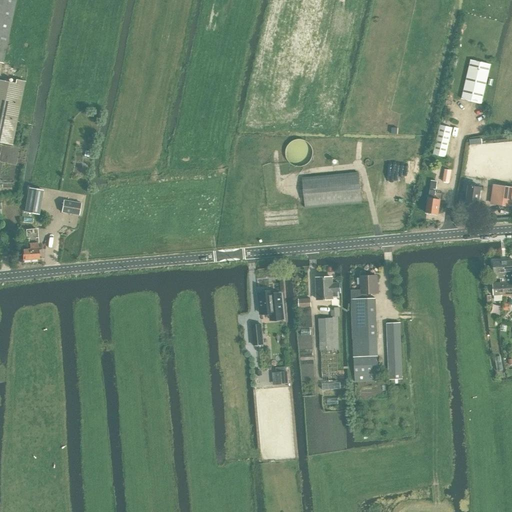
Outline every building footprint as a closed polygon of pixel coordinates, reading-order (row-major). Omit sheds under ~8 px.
[(0,0),(0,63),(3,64),(15,0),(0,0)] [(481,104),(491,65),(471,61),(462,99),(481,104)] [(0,142),(12,145),(25,81),(16,80),(15,83),(1,81),(0,85),(0,142)] [(440,125),(433,155),(445,157),(452,128),(440,125)] [(298,167),(300,167),(302,167),(303,167),(304,166),(306,166),(306,165),(308,164),(309,163),(310,162),(311,161),(311,160),(312,159),(312,158),(313,157),(313,156),(313,155),(313,153),(313,152),(313,150),(312,149),(312,148),(311,147),(311,146),(310,145),(309,144),(307,142),(306,142),(305,141),(303,140),(301,140),(300,140),(298,140),(296,140),(295,140),(293,141),(292,142),(290,143),(289,144),(288,146),(287,148),(286,149),(286,150),(286,151),(286,152),(285,153),(285,154),(285,155),(286,155),(286,156),(286,157),(286,158),(287,159),(287,160),(288,162),(289,163),(291,164),(292,165),(293,166),(294,166),(296,167),(297,167),(298,167)] [(305,208),(361,203),(358,173),(302,178),(305,208)] [(492,205),(511,207),(511,187),(495,185),(492,205)] [(479,207),(482,188),(468,186),(466,205),(479,207)] [(29,188),(24,213),(39,215),(43,190),(29,188)] [(428,198),(426,213),(430,214),(431,215),(435,215),(436,215),(438,215),(440,200),(435,199),(436,191),(430,190),(429,198),(428,198)] [(79,216),(81,203),(63,200),(61,213),(79,216)] [(39,259),(37,230),(26,230),(27,238),(29,238),(30,249),(22,250),(23,260),(39,259)] [(506,282),(504,262),(493,263),(495,279),(500,278),(500,282),(493,283),(494,296),(501,295),(502,296),(506,296),(505,283),(506,282)] [(367,299),(367,294),(377,293),(377,276),(361,277),(361,290),(351,290),(351,299),(367,299)] [(331,283),(331,277),(317,278),(318,300),(333,299),(333,297),(338,297),(338,294),(341,294),(341,283),(331,283)] [(269,293),(259,294),(261,313),(270,313),(270,315),(283,314),(282,295),(275,295),(275,293),(269,293)] [(300,328),(312,327),(311,307),(311,299),(298,300),(300,328)] [(378,355),(376,299),(351,299),(354,357),(355,382),(380,381),(378,355)] [(338,322),(319,323),(320,354),(339,353),(338,322)] [(389,380),(402,379),(400,323),(386,323),(389,380)] [(253,346),(264,345),(261,325),(251,326),(253,346)] [(275,372),(272,372),(273,385),(288,384),(287,371),(286,371),(285,367),(275,367),(275,372)]
